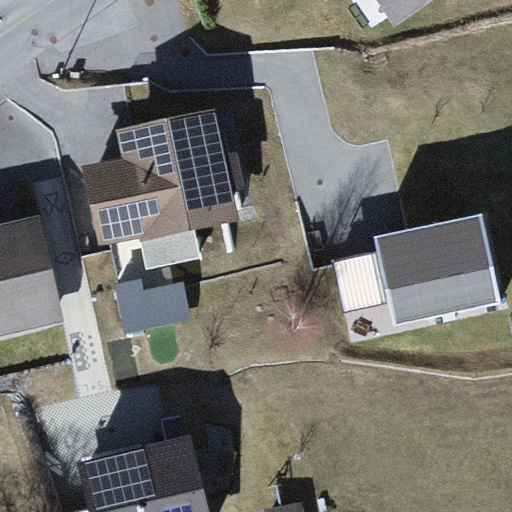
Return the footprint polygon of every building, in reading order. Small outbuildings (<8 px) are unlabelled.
[(426,0),(392,0),(404,16),(426,0)] [(219,112),(121,130),(125,155),(87,162),(103,246),(240,220),(219,112)] [(0,332),(68,317),(43,209),(0,218),(0,332)] [(477,218),(377,239),(394,322),(495,301),(477,218)] [(123,287),(131,333),(195,323),(188,277),(123,287)] [(209,511),(189,434),(85,461),(98,511),(209,511)]
